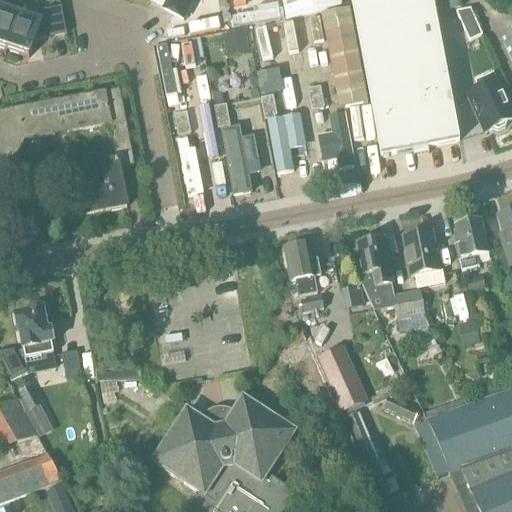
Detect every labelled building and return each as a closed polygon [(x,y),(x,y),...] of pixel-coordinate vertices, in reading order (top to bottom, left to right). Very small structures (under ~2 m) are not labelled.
[(339,8),(337,0),(280,0),(284,18),(339,8)] [(349,0),(353,15),(370,108),(380,159),(458,143),(433,10),(430,0),(349,0)] [(430,0),(433,10),(438,9),(439,13),(457,10),(455,0),(430,0)] [(17,18),(6,53),(28,60),(34,44),(66,37),(60,10),(41,14),(37,25),(17,18)] [(338,114),(370,108),(351,11),(320,17),(338,114)] [(17,18),(0,12),(0,50),(6,53),(17,18)] [(455,14),(468,44),(481,38),(469,12),(455,14)] [(245,32),(223,36),(225,53),(248,49),(245,32)] [(511,35),(500,41),(511,67),(511,35)] [(467,97),(484,135),(492,132),(497,134),(504,130),(506,126),(511,122),(511,117),(497,83),(467,97)] [(317,88),(305,91),(309,112),(322,110),(317,88)] [(0,116),(0,184),(24,144),(109,127),(116,165),(83,171),(92,217),(126,210),(118,170),(132,167),(118,94),(0,116)] [(270,98),(258,100),(262,122),(275,119),(270,98)] [(211,110),(211,109),(215,131),(228,129),(223,107),(211,110)] [(184,115),(171,117),(176,139),(176,138),(188,136),(184,115)] [(268,124),(280,177),(307,172),(295,118),(268,124)] [(214,133),(227,198),(247,194),(235,129),(214,133)] [(174,147),(184,210),(197,208),(186,145),(174,147)] [(507,218),(496,221),(502,239),(498,240),(503,253),(506,263),(508,271),(511,270),(511,211),(508,213),(507,218)] [(487,257),(480,226),(454,232),(458,250),(454,252),(458,264),(459,264),(461,274),(478,270),(476,260),(487,257)] [(405,240),(402,241),(410,280),(437,274),(429,235),(417,238),(415,235),(406,237),(405,240)] [(382,243),(356,248),(363,277),(363,279),(357,280),(368,302),(381,300),(383,313),(390,311),(393,311),(396,325),(398,324),(422,320),(418,294),(393,299),(391,288),(382,243)] [(308,249),(284,254),(290,286),(294,285),(296,295),(297,301),(301,300),(317,297),(314,280),(320,278),(317,261),(310,263),(308,249)] [(462,284),(466,298),(483,293),(480,280),(462,284)] [(486,301),(472,308),(481,329),(495,322),(486,301)] [(318,302),(298,306),(301,317),(320,313),(318,302)] [(24,363),(42,359),(45,373),(56,371),(51,346),(49,333),(46,333),(42,313),(14,319),(21,353),(22,353),(24,363)] [(473,324),(457,328),(463,350),(479,346),(473,324)] [(340,418),(365,407),(340,352),(314,364),(340,418)] [(110,384),(110,372),(94,373),(95,384),(110,384)] [(110,372),(110,384),(125,383),(125,372),(110,372)] [(19,396),(28,414),(39,408),(30,391),(19,396)] [(495,401),(427,425),(449,477),(449,478),(458,475),(474,511),(511,511),(511,399),(510,396),(495,401)] [(381,413),(412,428),(418,415),(387,400),(381,413)] [(200,422),(185,413),(151,466),(198,496),(195,500),(191,498),(182,511),(290,511),(299,500),(270,481),(268,485),(264,482),(294,435),(242,401),(232,416),(230,414),(227,413),(225,413),(222,412),(220,412),(217,412),(215,413),(212,413),(210,414),(208,415),(205,417),(203,419),(202,420),(200,422)] [(346,421),(366,469),(380,464),(365,429),(371,427),(366,414),(360,417),(359,415),(346,421)] [(351,462),(343,444),(332,449),(340,467),(351,462)] [(24,469),(0,477),(0,507),(63,484),(48,457),(24,467),(24,469)] [(389,495),(393,493),(389,484),(385,486),(381,478),(386,476),(381,465),(377,467),(376,466),(367,470),(379,501),(389,497),(389,495)] [(71,511),(61,487),(45,494),(52,511),(71,511)]
